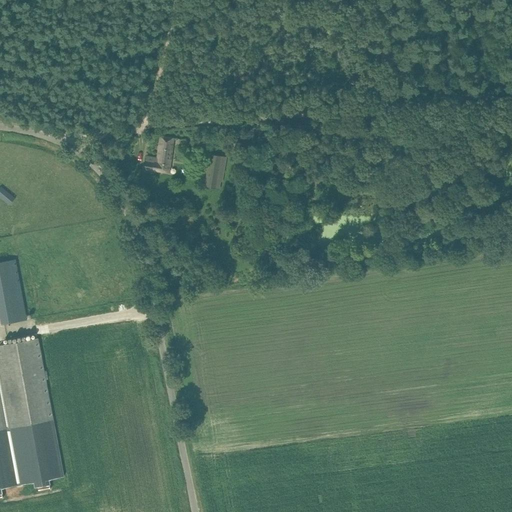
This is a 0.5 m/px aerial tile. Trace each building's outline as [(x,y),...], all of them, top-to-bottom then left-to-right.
[(170,163),(174,139),(162,137),(157,162),(146,160),(145,170),(153,171),(153,170),(169,173),(170,163)] [(224,158),(211,156),(207,179),(220,182),(224,158)] [(0,197),(10,204),(15,197),(0,187),(0,197)] [(27,320),(15,259),(0,262),(0,314),(2,324),(27,320)] [(0,344),(0,498),(3,498),(1,488),(34,482),(36,492),(50,489),(49,479),(63,477),(44,371),(46,371),(44,363),(42,364),(38,338),(0,344)]
